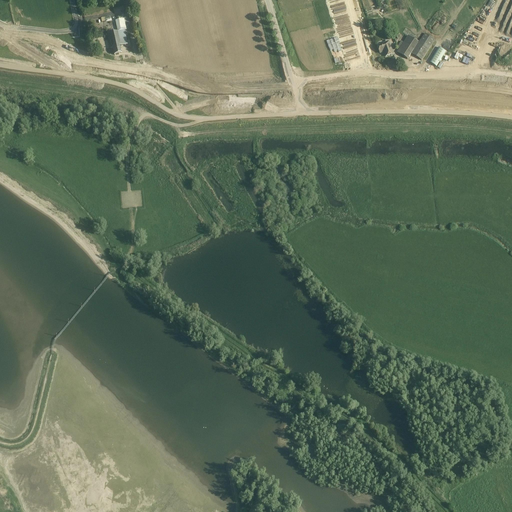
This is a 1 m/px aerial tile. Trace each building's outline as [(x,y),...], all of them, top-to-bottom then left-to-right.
[(107,30),(108,34),(107,34),(110,48),(112,48),(114,55),(122,53),(120,46),(127,44),(124,30),(126,29),(124,19),(115,21),(117,31),(114,32),(113,29),(107,30)] [(450,27),(455,31),(459,25),(454,21),(450,27)] [(425,33),(412,54),(422,61),(435,40),(425,33)] [(397,53),(408,59),(419,42),(408,36),(397,53)] [(393,54),(389,42),(377,46),(380,54),(384,52),(386,57),(393,54)]
